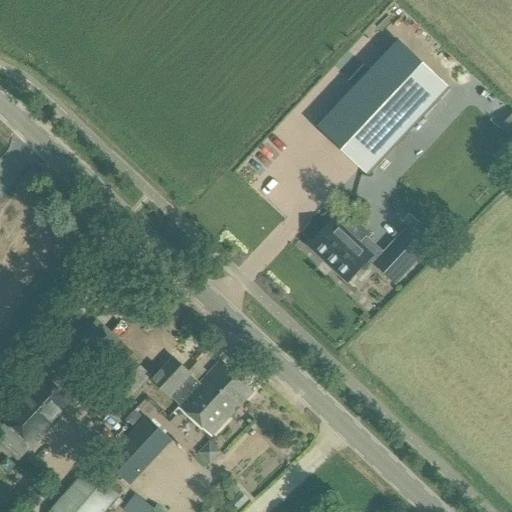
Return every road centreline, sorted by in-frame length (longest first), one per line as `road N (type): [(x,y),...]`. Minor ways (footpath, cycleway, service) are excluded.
road 1 (secondary): [(433,511),(0,104)]
road 2 (track): [(255,511),(344,428)]
